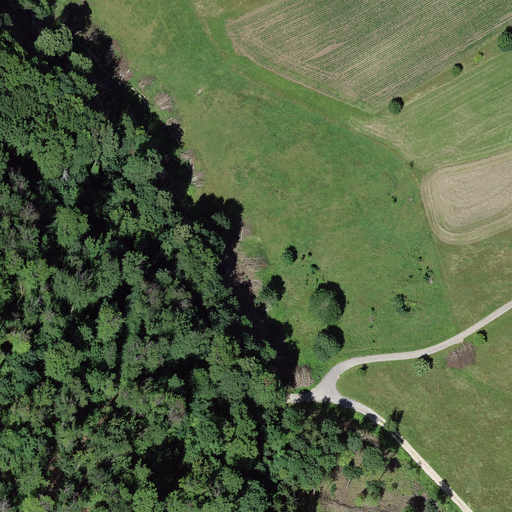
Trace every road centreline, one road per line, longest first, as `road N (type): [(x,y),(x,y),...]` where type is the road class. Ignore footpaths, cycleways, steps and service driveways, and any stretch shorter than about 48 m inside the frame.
road 1 (track): [(43,190),(85,232),(188,297),(214,353),(238,378),(280,396),(309,395),(325,384)]
road 2 (track): [(325,384),(351,362),(447,346),(511,304)]
road 3 (track): [(468,511),(374,412),(325,384)]
